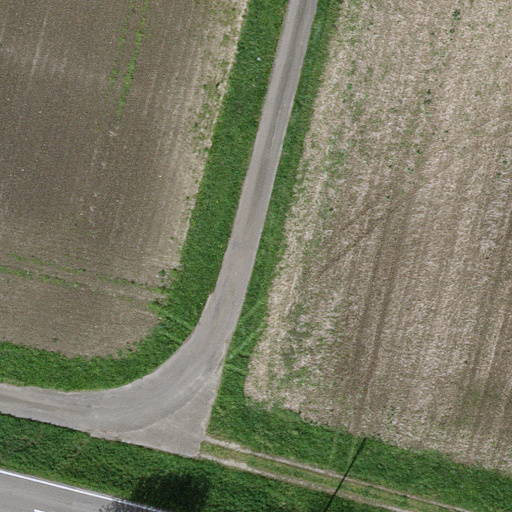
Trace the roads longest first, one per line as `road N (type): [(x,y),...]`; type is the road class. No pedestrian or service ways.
road 1 (track): [(0,409),(60,424),(123,424),(181,399),(213,357),(236,300),(314,0)]
road 2 (track): [(401,511),(60,424)]
